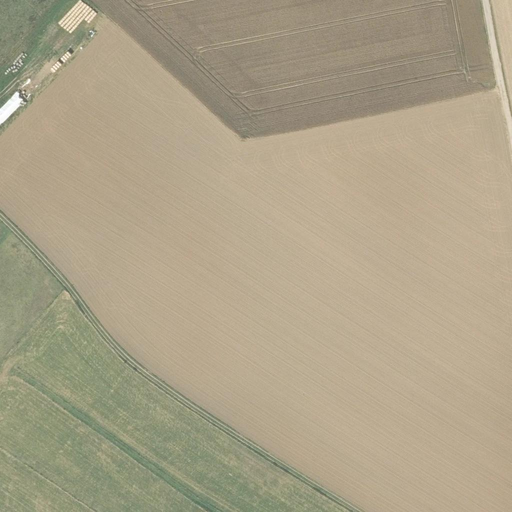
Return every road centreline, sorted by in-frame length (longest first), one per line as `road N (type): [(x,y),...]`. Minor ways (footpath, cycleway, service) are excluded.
road 1 (track): [(357,511),(142,374),(0,217)]
road 2 (track): [(511,140),(485,0)]
